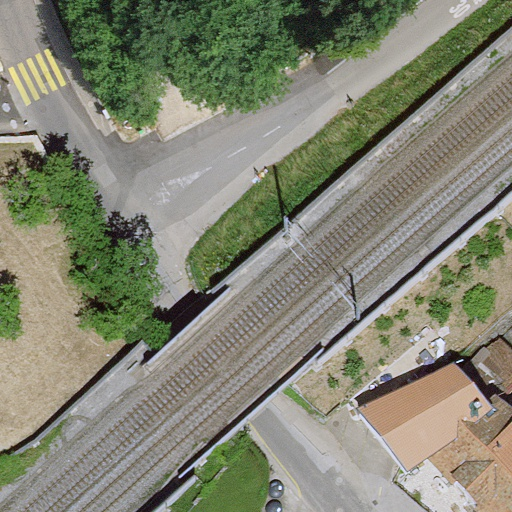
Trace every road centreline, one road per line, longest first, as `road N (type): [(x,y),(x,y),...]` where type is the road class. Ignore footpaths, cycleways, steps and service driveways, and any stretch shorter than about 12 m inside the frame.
road 1 (residential): [(115,221),(349,87),(464,0)]
road 2 (residential): [(339,511),(189,332),(115,221)]
road 3 (residential): [(115,221),(4,0)]
road 4 (track): [(221,160),(155,47),(138,0)]
